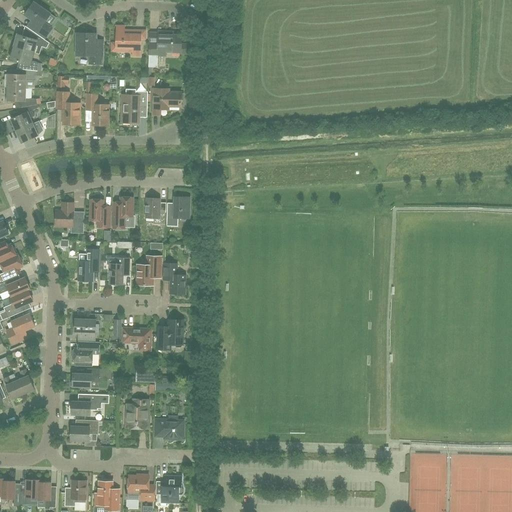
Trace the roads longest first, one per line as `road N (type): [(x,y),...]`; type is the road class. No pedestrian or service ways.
road 1 (track): [(210,0),(197,511)]
road 2 (residential): [(4,164),(66,143),(178,141)]
road 3 (residential): [(21,205),(109,181),(180,184)]
road 4 (residential): [(194,454),(125,458),(106,467),(59,464),(47,451)]
road 5 (residential): [(185,24),(185,7),(125,5),(85,17),(56,0)]
